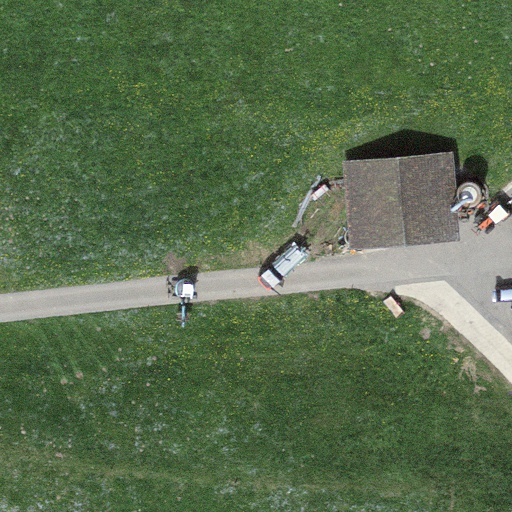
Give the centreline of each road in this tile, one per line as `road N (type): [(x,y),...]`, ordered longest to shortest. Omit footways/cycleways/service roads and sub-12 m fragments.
road 1 (track): [(466,255),(0,303)]
road 2 (track): [(403,262),(511,376)]
